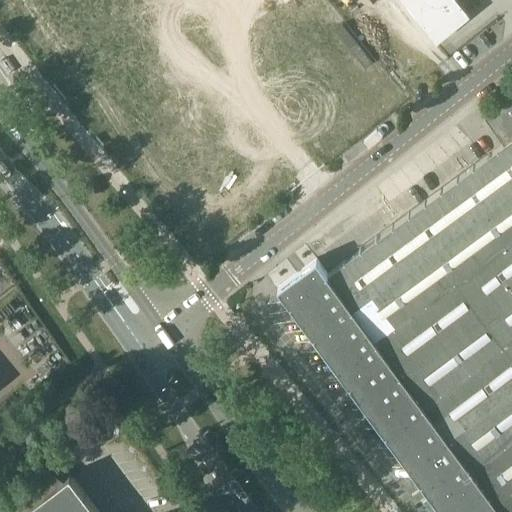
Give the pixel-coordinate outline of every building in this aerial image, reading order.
[(427,0),(403,0),(413,12),(427,0)] [(453,0),(427,0),(413,12),(423,25),(453,0)] [(470,14),(459,0),(453,0),(423,25),(436,41),(470,14)] [(511,511),(511,92),(483,114),(504,142),(483,158),(327,273),(316,258),(278,286),(289,302),(432,495),(429,497),(439,511),(511,511)] [(100,511),(69,471),(14,511),(100,511)]
